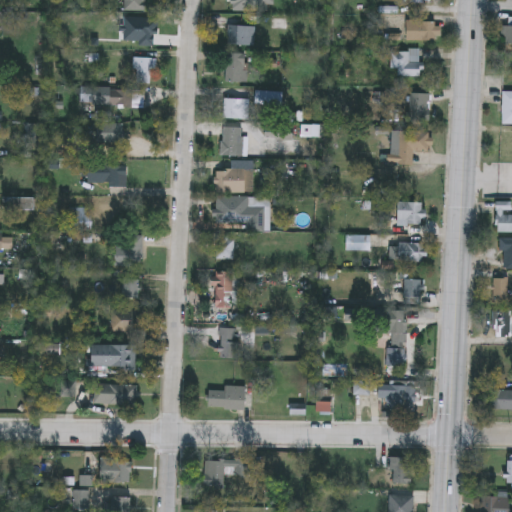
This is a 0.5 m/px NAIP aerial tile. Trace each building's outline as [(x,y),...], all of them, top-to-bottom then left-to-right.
[(122,9),(122,0),(145,0),(145,9),(122,9)] [(128,49),(128,18),(157,18),(157,49),(128,49)] [(405,38),(405,20),(438,20),(438,38),(405,38)] [(253,24),(253,44),(227,44),(227,24),(253,24)] [(511,45),(502,45),(502,29),(511,29),(511,45)] [(419,75),(389,75),(389,48),(419,48),(419,75)] [(246,81),(225,81),(225,52),(246,52),(246,81)] [(131,56),(152,56),(152,83),(131,83),(131,56)] [(130,102),(109,102),(109,90),(130,90),(130,102)] [(428,92),(428,120),(408,120),(408,92),(428,92)] [(511,125),(503,125),(503,94),(511,94),(511,125)] [(249,117),(222,117),(222,97),(249,97),(249,117)] [(95,121),(122,121),(122,140),(95,140),(95,121)] [(241,126),(241,153),(220,153),(220,126),(241,126)] [(398,154),(398,130),(430,130),(430,150),(412,149),(412,163),(381,163),(381,154),(398,154)] [(511,135),(511,158),(500,158),(500,135),(511,135)] [(248,160),(247,191),(215,190),(215,168),(231,169),(231,160),(248,160)] [(85,181),(85,163),(125,163),(125,181),(85,181)] [(248,196),(248,222),(214,222),(214,196),(248,196)] [(423,200),(423,222),(397,222),(397,200),(423,200)] [(511,217),(511,235),(497,235),(497,204),(511,204),(511,217)] [(90,206),(90,228),(67,228),(67,206),(90,206)] [(233,234),(233,257),(215,257),(215,234),(233,234)] [(345,249),(345,234),(366,234),(366,249),(345,249)] [(114,265),(114,237),(141,237),(141,265),(114,265)] [(511,270),(501,270),(501,240),(511,240),(511,270)] [(426,241),(426,259),(397,259),(397,241),(426,241)] [(214,289),(214,270),(238,270),(238,289),(214,289)] [(138,298),(120,298),(120,278),(138,278),(138,298)] [(402,296),(402,278),(419,278),(419,296),(402,296)] [(493,301),(493,280),(509,280),(509,301),(493,301)] [(404,331),(388,331),(388,308),(404,308),(404,331)] [(511,313),(511,338),(494,338),(494,313),(511,313)] [(218,321),(237,321),(237,356),(218,356),(218,321)] [(92,366),(92,343),(134,343),(134,366),(92,366)] [(405,364),(385,363),(386,346),(405,347),(405,364)] [(369,392),(353,392),(353,378),(369,378),(369,392)] [(408,405),(386,405),(386,394),(378,394),(378,380),(408,380),(408,405)] [(136,382),(136,402),(92,402),(92,382),(136,382)] [(245,385),(245,407),(207,407),(207,385),(245,385)] [(331,387),(331,411),(315,411),(315,387),(331,387)] [(511,391),(511,410),(493,410),(493,391),(511,391)] [(390,483),(390,456),(410,456),(410,483),(390,483)] [(131,460),(131,481),(112,481),(112,460),(131,460)] [(225,487),(205,487),(205,460),(225,460),(225,487)] [(74,506),(74,490),(87,490),(87,506),(74,506)] [(389,511),(389,495),(413,495),(413,511),(389,511)] [(112,511),(113,497),(130,497),(129,511),(112,511)] [(481,511),(482,497),(511,498),(510,511),(481,511)]
